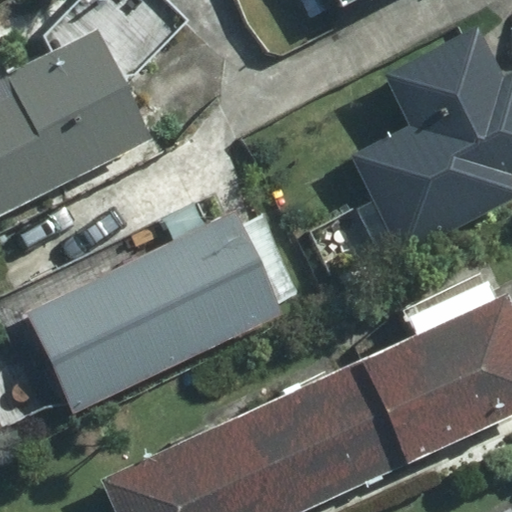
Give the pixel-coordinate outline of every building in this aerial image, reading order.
[(342,154),(395,256),(511,193),(511,183),(505,172),(511,167),(511,76),(508,68),(493,75),(465,23),(372,72),(399,124),(342,154)] [(0,203),(138,134),(85,31),(0,73),(0,203)] [(272,315),(223,209),(11,309),(61,415),(272,315)] [(405,334),(354,359),(399,459),(511,405),(511,327),(494,290),(485,296),(477,278),(396,316),(405,334)] [(354,359),(213,426),(251,511),(288,511),(399,459),(354,359)] [(107,511),(251,511),(213,426),(94,482),(107,511)]
